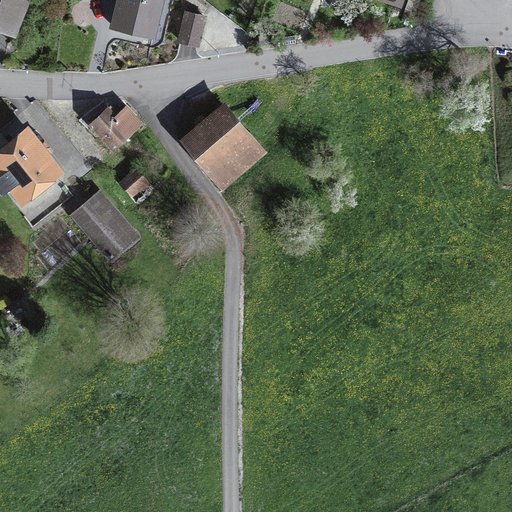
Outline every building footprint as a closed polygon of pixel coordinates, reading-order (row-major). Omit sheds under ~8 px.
[(0,0),(0,25),(12,30),(23,0),(0,0)] [(118,0),(112,25),(153,35),(161,0),(118,0)] [(197,44),(204,16),(187,11),(180,40),(197,44)] [(93,126),(113,148),(141,122),(127,106),(118,114),(110,105),(107,107),(110,110),(93,126)] [(188,140),(223,183),(265,149),(250,131),(247,134),(226,109),(188,140)] [(27,130),(0,151),(0,167),(3,172),(0,174),(0,185),(3,189),(12,183),(22,196),(58,169),(27,130)] [(137,168),(120,183),(136,202),(153,186),(137,168)] [(137,237),(98,191),(73,213),(111,259),(137,237)]
